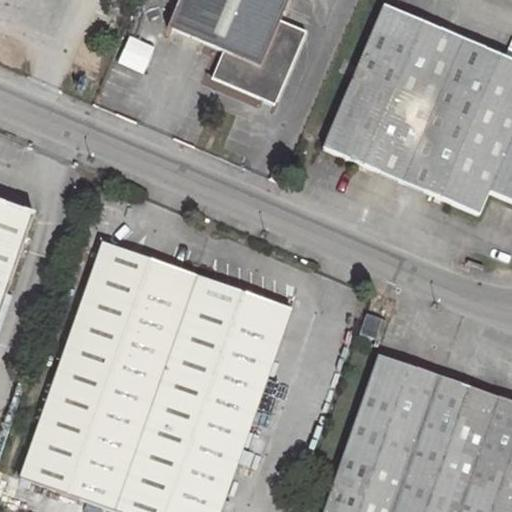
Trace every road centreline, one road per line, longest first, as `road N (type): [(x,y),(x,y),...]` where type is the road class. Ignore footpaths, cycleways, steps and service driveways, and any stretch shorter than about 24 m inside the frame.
road 1 (unclassified): [(511,324),(0,102)]
road 2 (unknown): [(0,370),(90,141)]
